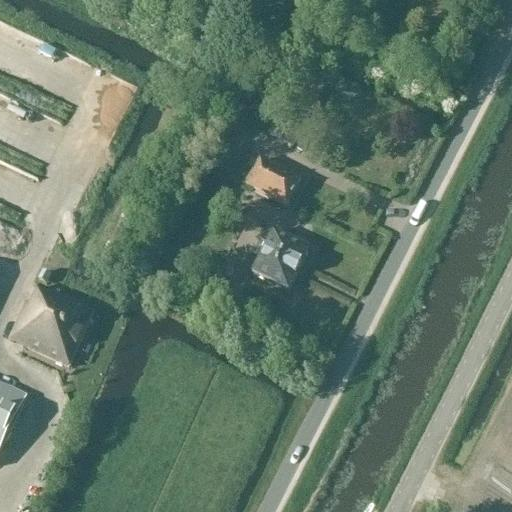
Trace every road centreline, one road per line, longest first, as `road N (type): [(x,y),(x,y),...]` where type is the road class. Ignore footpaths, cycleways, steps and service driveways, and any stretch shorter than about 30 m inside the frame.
road 1 (unclassified): [(272,511),(511,36)]
road 2 (tertiary): [(397,511),(511,284)]
